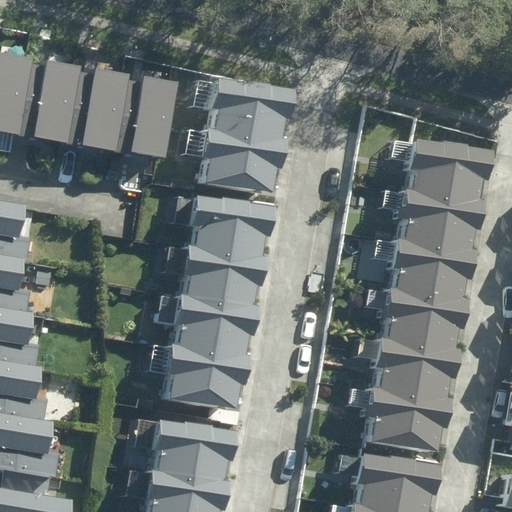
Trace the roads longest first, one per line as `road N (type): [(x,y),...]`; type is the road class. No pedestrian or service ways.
road 1 (residential): [(243,511),(325,44)]
road 2 (residential): [(454,511),(511,191)]
road 3 (residential): [(325,44),(118,0)]
road 4 (residential): [(511,93),(325,44)]
